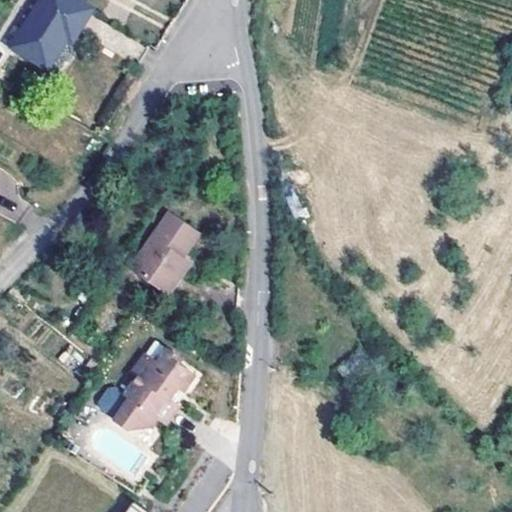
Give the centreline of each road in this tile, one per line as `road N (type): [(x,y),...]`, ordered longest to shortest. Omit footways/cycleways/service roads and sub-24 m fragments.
road 1 (tertiary): [(242,511),(261,228),(234,12)]
road 2 (residential): [(234,12),(195,31),(99,178),(0,286)]
